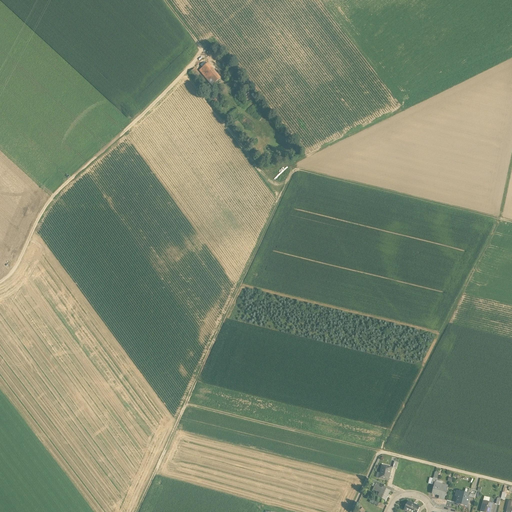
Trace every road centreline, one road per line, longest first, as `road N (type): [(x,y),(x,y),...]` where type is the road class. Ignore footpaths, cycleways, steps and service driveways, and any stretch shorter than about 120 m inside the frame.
road 1 (track): [(137,511),(292,169),(499,219)]
road 2 (track): [(165,0),(202,54),(60,187),(0,282)]
road 3 (track): [(511,158),(499,219),(381,454)]
road 4 (track): [(185,405),(381,454)]
